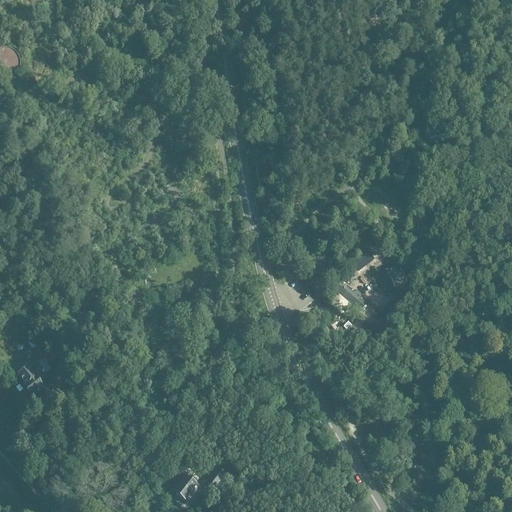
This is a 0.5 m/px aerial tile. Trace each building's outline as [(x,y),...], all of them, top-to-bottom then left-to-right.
[(387,274),(379,278),(387,293),(402,286),(402,287),(407,285),(400,271),(396,273),(394,268),(386,272),(387,274)] [(356,290),(355,291),(351,287),(349,289),(341,283),(334,291),(338,295),(337,295),(360,315),(371,303),(364,296),(363,297),(356,290)] [(28,369),(19,376),(26,386),(25,387),(32,396),(42,388),(31,374),(36,370),(34,368),(37,365),(35,363),(43,358),(35,348),(21,359),(28,369)] [(216,488),(220,491),(224,487),(230,492),(235,486),(229,481),(228,481),(224,477),(225,476),(218,470),(207,484),(214,490),(216,488)] [(184,478),(173,492),(187,503),(198,489),(190,483),(193,479),(188,475),(185,479),(184,478)]
